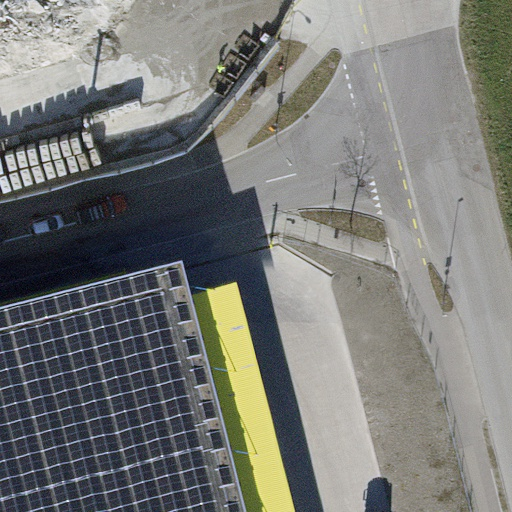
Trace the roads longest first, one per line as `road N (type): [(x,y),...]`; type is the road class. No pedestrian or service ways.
road 1 (residential): [(443,147),(0,260)]
road 2 (residential): [(443,147),(511,419)]
road 3 (residential): [(412,0),(443,147)]
